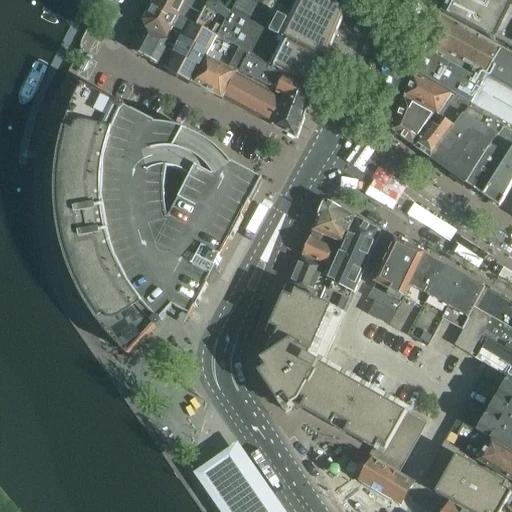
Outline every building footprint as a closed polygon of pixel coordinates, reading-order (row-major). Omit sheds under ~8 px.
[(208,2),(203,0),(156,0),(146,21),(145,22),(147,29),(167,36),(168,35),(182,42),(190,24),(196,26),(208,2)] [(237,0),(230,14),(276,40),(278,38),(326,63),(337,36),(272,0),(237,0)] [(332,0),(272,0),(337,36),(348,8),(332,0)] [(351,0),(332,0),(348,8),(351,0)] [(511,0),(450,0),(443,14),(482,35),(511,51),(511,0)] [(193,84),(218,37),(230,14),(208,2),(196,26),(190,24),(182,42),(168,71),(193,84)] [(218,37),(249,54),(276,68),(315,89),(326,63),(278,38),(276,40),(230,14),(218,37)] [(426,50),(417,73),(472,104),(487,78),(495,82),(511,55),(502,50),(442,17),(426,50)] [(147,30),(144,35),(135,54),(168,71),(182,42),(168,35),(167,36),(147,29),(147,30)] [(193,84),(223,99),(245,112),(273,128),(285,98),(238,74),(249,55),(249,54),(218,37),(193,84)] [(238,74),(285,98),(308,110),(315,90),(249,55),(238,74)] [(511,55),(495,82),(511,91),(511,55)] [(415,76),(406,98),(438,116),(453,96),(415,76)] [(472,104),(511,126),(511,91),(495,82),(487,78),(472,104)] [(91,299),(91,300),(103,318),(101,319),(102,319),(103,319),(116,335),(115,336),(115,337),(117,336),(132,351),(130,353),(132,355),(137,350),(136,349),(153,332),(156,329),(158,329),(159,329),(160,329),(161,328),(162,328),(162,327),(162,326),(163,326),(163,325),(163,324),(162,323),(162,322),(161,322),(169,314),(167,312),(210,266),(216,269),(222,259),(220,258),(259,183),(235,170),(233,167),(231,164),(226,158),(223,155),(220,152),(213,147),(210,144),(203,140),(199,138),(196,136),(189,133),(185,131),(179,130),(175,129),(167,127),(163,126),(154,126),(126,111),(126,110),(127,109),(127,108),(126,107),(126,106),(124,105),(124,104),(122,104),(120,104),(119,105),(88,89),(86,91),(89,92),(79,113),(77,112),(77,113),(79,113),(72,133),(70,133),(70,134),(72,134),(66,155),(65,155),(65,156),(66,156),(64,177),(62,177),(62,178),(64,178),(63,200),(61,200),(61,201),(63,201),(64,222),(63,222),(63,223),(65,223),(67,236),(67,237),(66,237),(66,238),(67,238),(73,258),(71,258),(71,259),(73,259),(81,279),(79,280),(80,281),(81,280),(91,299),(89,299),(89,300),(91,299)] [(274,128),(298,140),(308,110),(285,98),(273,128),(274,128)] [(394,133),(414,147),(415,147),(427,127),(430,130),(437,119),(406,101),(393,132),(394,133)] [(431,159),(466,184),(498,126),(495,124),(467,108),(452,128),(431,159)] [(431,159),(452,128),(437,119),(430,130),(427,127),(415,147),(431,159)] [(510,144),(511,139),(511,134),(498,126),(466,184),(481,195),(510,144)] [(500,208),(511,186),(511,144),(510,144),(481,195),(500,208)] [(314,231),(344,247),(356,219),(326,203),(314,231)] [(328,283),(354,293),(381,233),(356,219),(344,247),(333,272),(328,283)] [(344,247),(314,231),(303,257),(333,272),(344,247)] [(425,256),(396,242),(381,274),(376,285),(403,298),(425,256)] [(426,256),(390,327),(408,337),(445,267),(426,256)] [(333,272),(303,257),(296,272),(327,286),(328,283),(333,272)] [(428,348),(442,320),(464,277),(445,267),(408,337),(428,348)] [(327,286),(296,272),(290,287),(320,302),(321,299),(327,286)] [(442,320),(463,331),(486,289),(464,277),(442,320)] [(268,336),(273,338),(263,362),(255,367),(285,412),(295,405),(296,406),(320,364),(317,363),(319,358),(324,360),(347,310),(321,299),(320,302),(290,287),(268,336)] [(401,304),(373,289),(368,299),(396,313),(401,304)] [(511,302),(487,290),(455,347),(474,358),(487,335),(498,317),(511,327),(511,302)] [(374,302),(368,315),(389,326),(395,313),(374,302)] [(511,327),(498,317),(487,335),(511,351),(511,327)] [(511,351),(487,335),(474,358),(480,362),(485,352),(509,367),(505,375),(509,378),(511,379),(511,351)] [(369,457),(374,459),(399,474),(427,425),(320,364),(296,406),(373,450),(369,457)] [(456,420),(464,425),(511,453),(511,379),(509,378),(488,414),(467,401),(456,420)] [(511,453),(464,425),(458,435),(485,451),(478,462),(511,482),(511,453)] [(501,511),(511,494),(511,487),(463,460),(467,455),(444,442),(420,486),(426,490),(440,498),(452,504),(465,511),(501,511)] [(282,511),(238,444),(193,474),(219,511),(282,511)] [(341,498),(341,500),(341,501),(341,502),(342,503),(348,511),(387,511),(386,509),(393,504),(401,508),(415,483),(399,474),(374,459),(373,462),(372,462),(370,464),(367,467),(364,470),(362,474),(361,478),(361,482),(360,483),(360,484),(344,495),(343,495),(342,496),(342,497),(341,498)] [(426,490),(414,511),(416,511),(432,511),(440,498),(426,490)]
